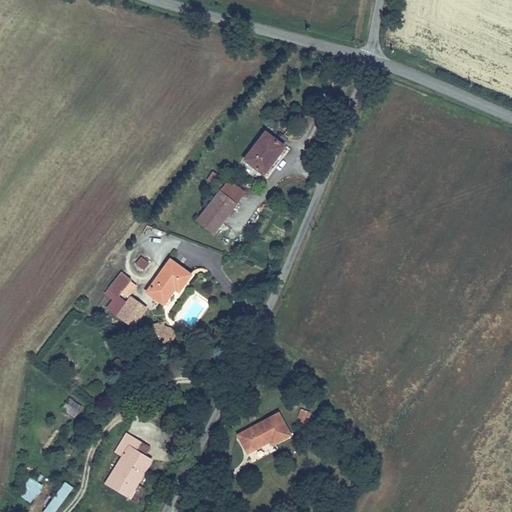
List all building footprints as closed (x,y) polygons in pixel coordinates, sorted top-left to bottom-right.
[(265,137),(244,163),(264,178),(268,173),(265,170),(281,150),(265,137)] [(244,198),(227,185),(199,221),(215,234),(244,198)] [(141,258),(135,265),(143,271),(149,264),(141,258)] [(191,280),(169,263),(146,291),(164,305),(174,293),(178,296),(191,280)] [(109,292),(116,297),(129,280),(122,274),(120,277),(112,271),(103,282),(112,288),(109,292)] [(131,298),(117,315),(133,328),(146,311),(131,298)] [(173,349),(180,336),(167,331),(165,323),(156,325),(160,342),(160,343),(173,349)] [(70,397),(61,408),(74,418),(83,407),(70,397)] [(300,409),(296,420),(307,423),(310,412),(300,409)] [(280,410),(236,432),(245,451),(271,436),(275,443),(292,434),(280,410)] [(122,453),(133,435),(126,430),(114,449),(122,453)] [(151,445),(133,435),(122,453),(106,479),(130,494),(153,457),(146,453),(151,445)] [(30,503),(43,486),(30,476),(17,494),(30,503)] [(42,511),(54,511),(74,487),(65,480),(42,511)]
